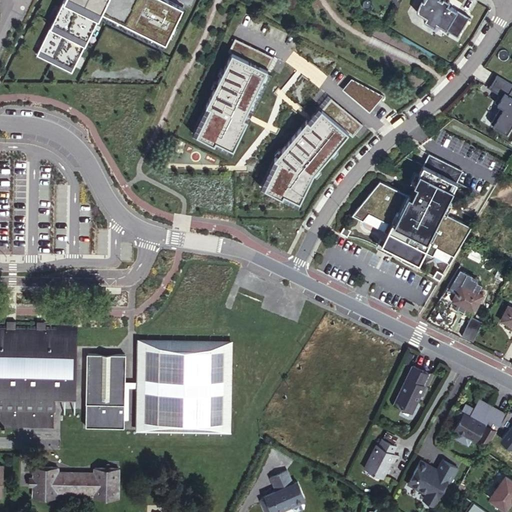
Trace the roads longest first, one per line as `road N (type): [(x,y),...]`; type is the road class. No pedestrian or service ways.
road 1 (residential): [(511,4),(442,99),(347,183),(293,276)]
road 2 (residential): [(0,122),(36,126),(72,143),(112,207),(139,228),(248,254),(293,276)]
road 3 (residential): [(293,276),(511,384)]
